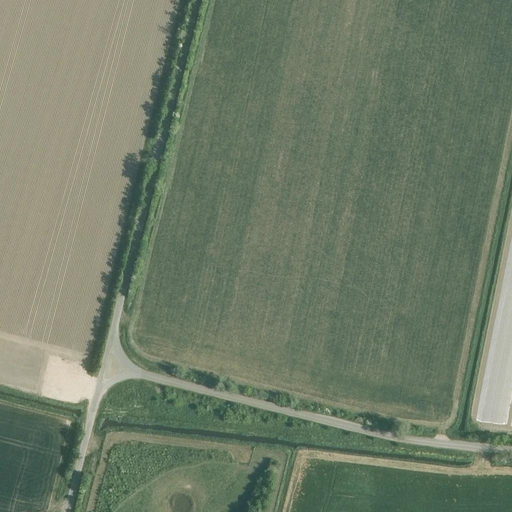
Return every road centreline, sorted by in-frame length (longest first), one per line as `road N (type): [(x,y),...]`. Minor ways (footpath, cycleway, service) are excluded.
road 1 (unclassified): [(511,454),(134,372)]
road 2 (unclassified): [(112,339),(196,0)]
road 3 (unclassified): [(66,511),(99,385)]
